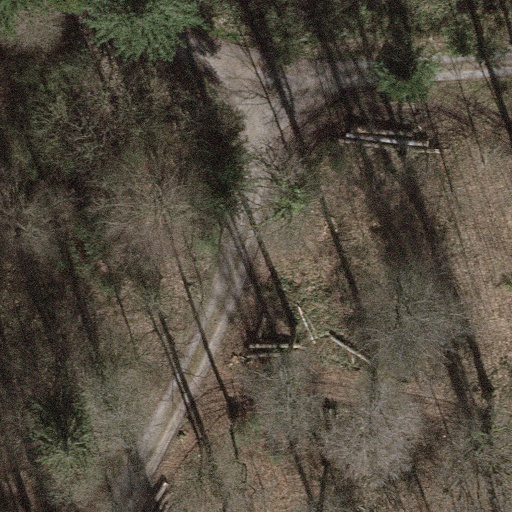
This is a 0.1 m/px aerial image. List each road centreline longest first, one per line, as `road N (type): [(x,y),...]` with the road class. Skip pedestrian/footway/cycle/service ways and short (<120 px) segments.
road 1 (track): [(107,511),(244,270),(283,80)]
road 2 (track): [(511,55),(283,80)]
road 3 (track): [(86,0),(283,80)]
